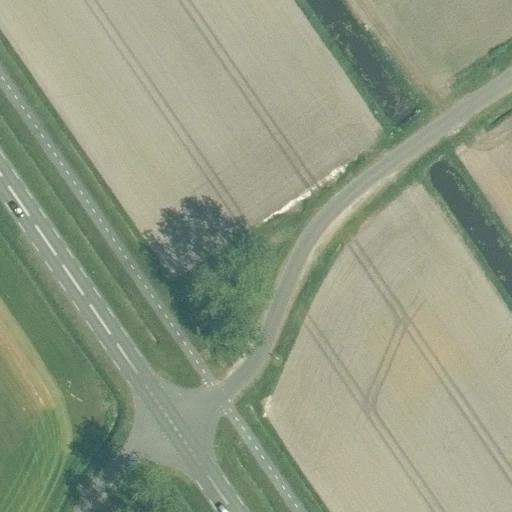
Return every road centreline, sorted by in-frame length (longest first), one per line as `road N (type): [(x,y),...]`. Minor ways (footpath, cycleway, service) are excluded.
road 1 (unclassified): [(175,428),(250,370),(301,250),(342,199),(511,79)]
road 2 (primary): [(175,428),(0,173)]
road 3 (unclassified): [(83,511),(107,474),(175,428)]
